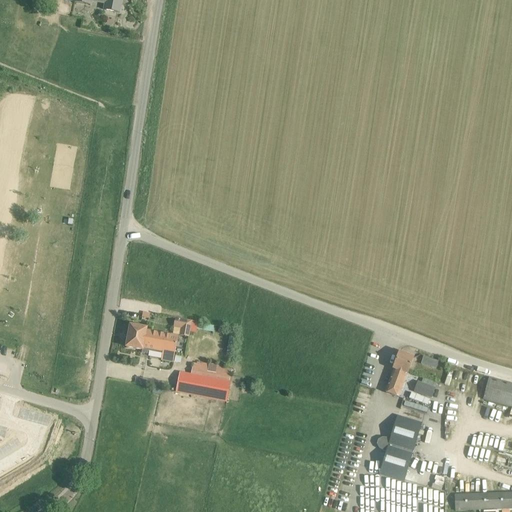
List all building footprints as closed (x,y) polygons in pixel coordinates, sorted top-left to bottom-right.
[(120,13),(121,0),(64,0),(91,5),(91,1),(105,4),(104,10),(120,13)] [(175,319),(174,328),(181,329),(180,336),(188,337),(191,324),(191,321),(176,318),(175,319)] [(147,330),(130,326),(126,347),(142,350),(142,353),(147,354),(148,350),(162,352),(160,360),(171,362),(176,338),(147,332),(147,330)] [(399,397),(410,368),(413,358),(399,353),(385,392),(399,397)] [(227,402),(231,383),(191,375),(188,395),(227,402)] [(511,407),(511,383),(489,378),(483,399),(511,407)] [(421,383),(417,393),(431,399),(435,388),(421,383)] [(405,401),(404,406),(425,412),(427,407),(405,401)] [(379,440),(377,445),(379,449),(383,451),(387,452),(380,475),(404,482),(421,424),(398,416),(391,439),(387,438),(383,438),(379,440)] [(470,459),(511,467),(511,454),(473,446),(470,459)] [(498,510),(511,509),(511,492),(454,495),(455,511),(456,511),(480,511),(498,510)]
